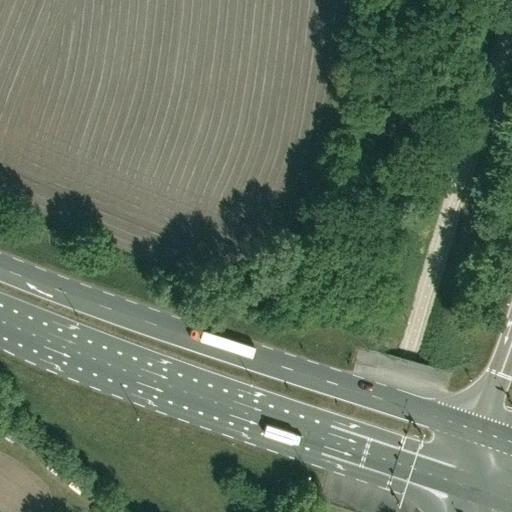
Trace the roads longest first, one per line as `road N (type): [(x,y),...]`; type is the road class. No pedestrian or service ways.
road 1 (primary): [(497,438),(0,266)]
road 2 (primary): [(0,322),(479,492)]
